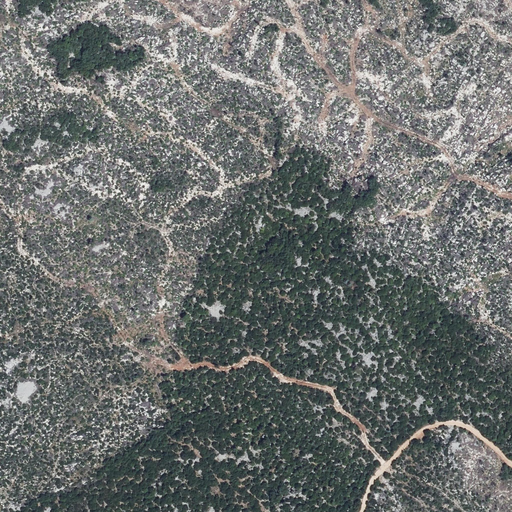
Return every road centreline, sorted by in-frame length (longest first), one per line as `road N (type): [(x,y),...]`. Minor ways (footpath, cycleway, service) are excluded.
road 1 (track): [(386,464),(323,385),(283,378),(253,357),(230,366),(200,360),(162,367)]
road 2 (track): [(162,367),(127,343),(81,281),(58,278),(21,250),(21,223),(0,199)]
road 3 (track): [(362,511),(375,474),(435,425),(470,428),(511,463)]
